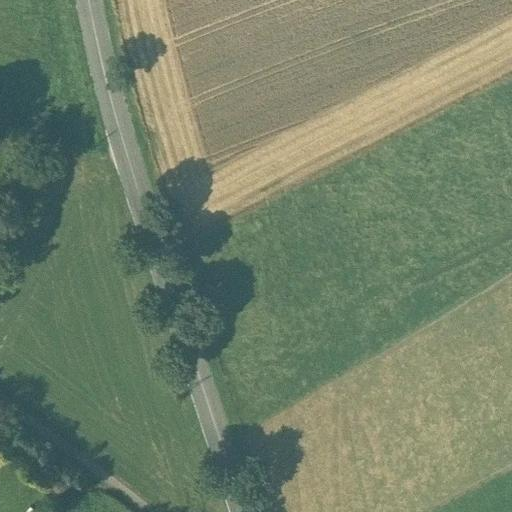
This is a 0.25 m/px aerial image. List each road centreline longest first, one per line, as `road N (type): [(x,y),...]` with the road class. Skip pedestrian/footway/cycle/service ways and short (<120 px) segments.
road 1 (secondary): [(87,0),(132,192),(236,511)]
road 2 (track): [(139,511),(0,406)]
